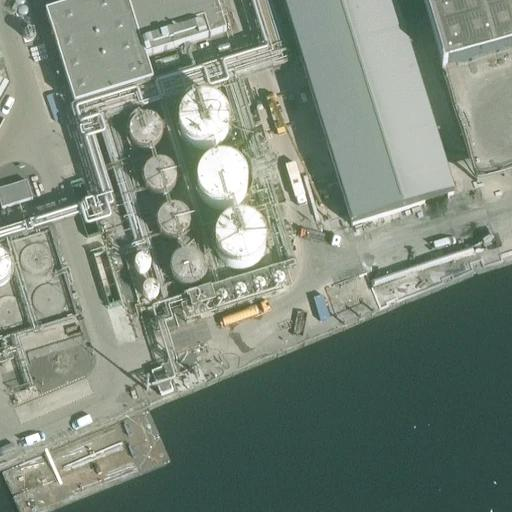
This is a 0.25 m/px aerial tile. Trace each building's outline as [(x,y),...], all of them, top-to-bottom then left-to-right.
[(146,58),(227,34),(216,0),(144,0),(122,7),(120,0),(70,0),(72,5),(47,14),(75,106),(154,82),(146,58)] [(391,0),(287,0),(357,226),(453,197),(391,0)] [(511,0),(412,0),(435,77),(445,74),(445,73),(511,52),(511,0)] [(483,126),(511,118),(511,100),(509,89),(476,98),(483,126)] [(226,141),(227,135),(227,129),(225,124),(222,119),(218,115),(213,112),(207,110),(202,110),(196,112),(191,114),(187,118),(183,123),(182,129),(181,134),(182,140),(185,145),(188,150),(193,153),(198,155),(204,156),(210,156),(215,153),(220,150),(224,146),(226,141)] [(159,147),(160,141),(159,135),(155,130),(150,127),(144,125),(138,126),(133,129),(129,134),(127,140),(127,146),(130,151),(134,155),(140,158),(146,158),(152,156),(156,152),(159,147)] [(172,190),(173,184),(172,179),(169,174),(164,170),(159,168),(153,168),(148,170),(143,174),(141,179),(140,185),(141,190),(144,195),(148,199),(153,201),(159,201),(165,199),(169,195),(172,190)] [(252,198),(253,193),(252,188),(251,183),(248,179),(244,175),(240,172),(235,170),(230,170),(225,170),(220,172),(216,175),(212,178),(209,183),(207,187),(207,192),(207,198),(209,203),(212,207),(215,211),(220,213),(224,215),(230,216),(235,215),(240,214),(244,211),(248,207),(250,203),(252,198)] [(0,192),(0,206),(1,210),(32,201),(26,184),(0,192)] [(189,238),(190,233),(189,227),(186,222),(181,219),(176,217),(170,217),(164,220),(160,223),(157,229),(157,234),(158,240),(161,245),(166,248),(171,250),(177,250),(182,247),(186,244),(189,238)] [(263,256),(264,251),(263,246),(261,241),(259,236),(255,232),(250,230),(245,228),(240,227),(234,228),(229,230),(225,233),(222,237),(219,242),(218,247),(218,253),(219,258),(221,263),(224,267),(229,270),(233,272),(239,273),(244,273),(249,272),(254,269),(258,266),(261,261),(263,256)] [(21,276),(22,270),(20,265),(17,260),(13,256),(7,255),(2,255),(0,255),(0,286),(3,288),(9,287),(14,285),(18,281),(21,276)] [(205,281),(206,275),(204,270),(201,265),(197,261),(191,259),(185,260),(180,262),(176,266),(173,271),(172,277),(174,282),(177,287),(181,291),(187,292),(193,292),(198,290),(202,286),(205,281)] [(171,394),(162,370),(150,375),(159,399),(171,394)]
